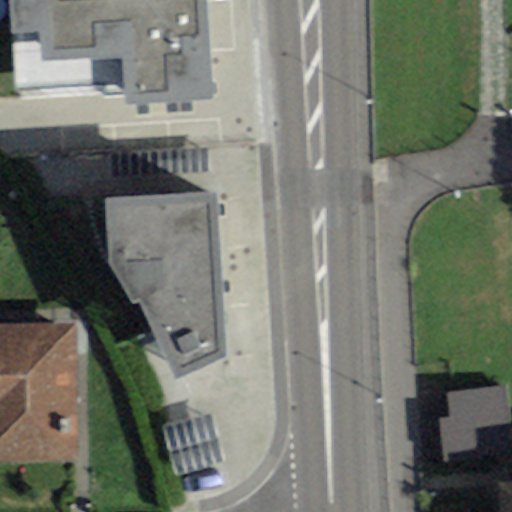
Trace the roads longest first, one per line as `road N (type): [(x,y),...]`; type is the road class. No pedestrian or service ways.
road 1 (tertiary): [(332,511),(308,0)]
road 2 (residential): [(511,145),(386,161),(409,511)]
